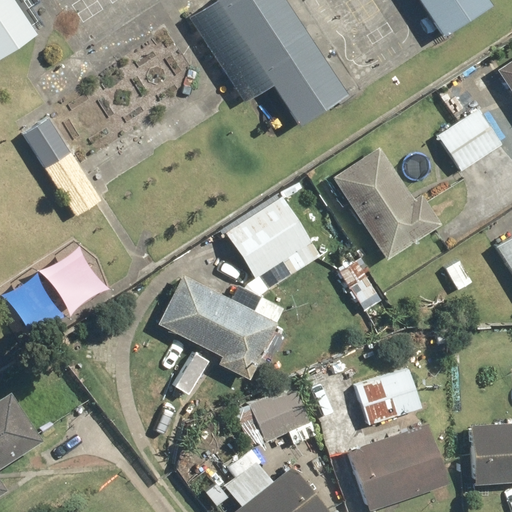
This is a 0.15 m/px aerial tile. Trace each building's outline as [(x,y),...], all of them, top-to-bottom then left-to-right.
[(13,0),(0,0),(0,56),(35,34),(13,0)] [(345,92),(284,0),(216,0),(297,123),(345,92)] [(486,3),(484,0),(416,0),(438,34),(486,3)] [(511,58),(502,65),(511,80),(511,58)] [(440,132),(463,167),(502,141),(479,107),(440,132)] [(46,113),(19,130),(47,173),(74,156),(46,113)] [(380,142),(334,173),(390,255),(437,224),(380,142)] [(231,225),(261,273),(313,242),(283,193),(231,225)] [(511,237),(497,247),(511,270),(511,237)] [(470,286),(455,259),(438,269),(452,295),(470,286)] [(374,300),(350,262),(329,275),(353,313),(374,300)] [(277,318),(186,274),(163,323),(253,367),(277,318)] [(449,347),(447,364),(474,367),(478,334),(430,329),(428,344),(449,347)] [(360,383),(371,418),(418,403),(407,369),(360,383)] [(250,402),(267,440),(311,421),(294,382),(250,402)] [(0,495),(8,490),(0,478),(0,469),(42,442),(11,395),(0,402),(0,495)] [(353,447),(373,505),(450,480),(430,421),(353,447)] [(511,427),(474,429),(477,483),(511,481),(511,427)] [(233,511),(330,511),(332,511),(296,464),(233,511)]
